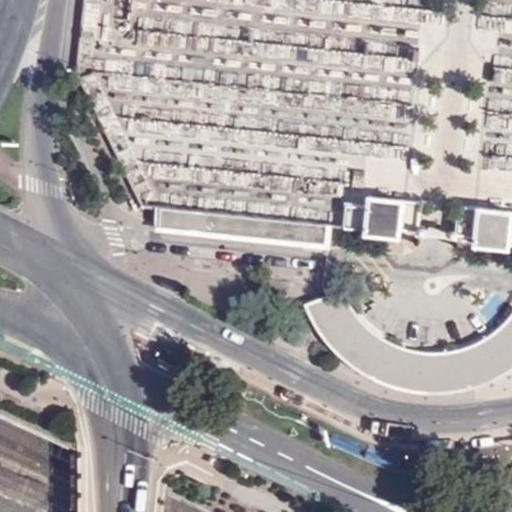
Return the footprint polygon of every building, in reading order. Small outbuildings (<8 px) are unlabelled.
[(397,229),(400,203),(365,200),(364,209),(343,208),(342,228),(364,230),(363,242),(397,244),(397,229)] [(397,229),(416,232),(418,204),(400,203),(397,229)] [(457,208),(455,236),(473,237),(474,210),(457,208)] [(474,210),(473,237),(472,254),(506,258),(507,246),(511,246),(511,224),(508,224),(509,213),(474,210)] [(181,213),(158,211),(157,227),(323,242),(324,227),(280,223),(181,213)] [(329,345),(345,359),(367,374),(387,383),(410,389),(433,391),(460,390),(480,384),(501,374),(511,366),(511,311),(501,324),(489,334),(477,341),(466,345),(458,348),(448,350),(435,352),(423,351),(412,349),(400,346),(386,340),(379,335),(362,320),(355,312),(340,289),(323,296),(304,303),(313,323),(329,345)]
